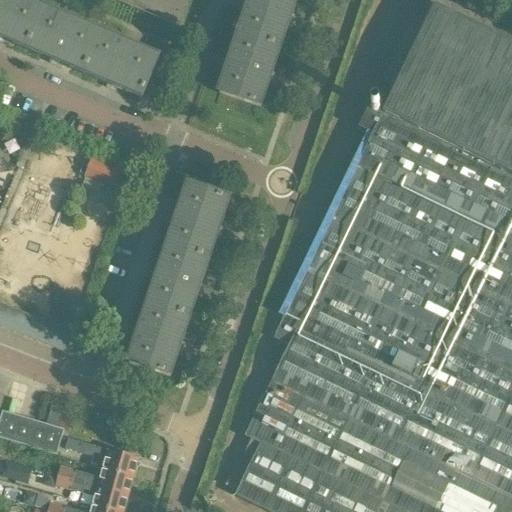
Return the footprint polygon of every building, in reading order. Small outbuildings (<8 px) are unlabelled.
[(0,0),(0,39),(27,51),(44,11),(16,0),(0,0)] [(250,0),(239,36),(279,50),(295,0),(250,0)] [(83,75),(100,36),(44,11),(27,51),(83,75)] [(100,36),(83,75),(141,100),(157,60),(100,36)] [(260,108),(279,50),(239,36),(219,95),(260,108)] [(511,143),(501,169),(501,174),(494,174),(474,180),(511,195),(511,143)] [(421,177),(389,176),(389,162),(395,154),(385,148),(373,148),(358,170),(358,179),(374,189),(369,196),(369,204),(379,210),(386,199),(385,223),(397,223),(407,229),(407,218),(395,211),(403,198),(415,206),(438,206),(446,193),(421,177)] [(121,170),(91,159),(85,178),(115,188),(121,170)] [(187,188),(168,247),(208,260),(228,202),(187,188)] [(189,319),(208,260),(168,247),(149,305),(189,319)] [(0,327),(3,329),(10,309),(0,304),(0,327)] [(169,378),(181,344),(189,319),(149,305),(129,364),(169,378)] [(22,313),(10,309),(3,329),(14,333),(22,313)] [(14,333),(25,338),(33,318),(22,313),(14,333)] [(44,322),(33,318),(25,338),(36,342),(44,322)] [(36,342),(48,346),(55,326),(44,322),(36,342)] [(67,331),(55,326),(48,346),(59,351),(67,331)] [(78,335),(67,331),(59,351),(70,355),(78,335)] [(89,339),(78,335),(70,355),(81,359),(89,339)] [(100,344),(89,339),(81,359),(92,364),(100,344)] [(387,416),(393,436),(410,452),(437,457),(440,470),(457,465),(443,452),(444,444),(455,441),(441,428),(439,428),(437,422),(447,418),(457,408),(468,410),(469,410),(473,414),(475,406),(461,394),(451,392),(438,396),(397,387),(402,366),(373,360),(373,361),(390,376),(381,379),(394,390),(399,389),(403,402),(401,405),(381,410),(387,416)] [(3,414),(2,414),(0,422),(0,439),(56,457),(64,432),(3,414)] [(101,471),(133,480),(138,460),(68,441),(65,451),(93,458),(90,468),(101,471)] [(1,479),(14,483),(18,467),(5,463),(1,479)] [(61,468),(58,478),(128,498),(133,480),(101,471),(99,479),(61,468)] [(46,474),(44,481),(47,488),(54,490),(55,488),(58,478),(46,474)] [(91,508),(106,511),(123,511),(128,498),(58,478),(55,488),(93,499),(91,508)] [(23,505),(35,508),(38,498),(26,494),(23,505)] [(476,496),(471,508),(452,501),(447,511),(492,511),(496,503),(476,496)] [(38,498),(35,508),(45,511),(48,501),(38,498)]
